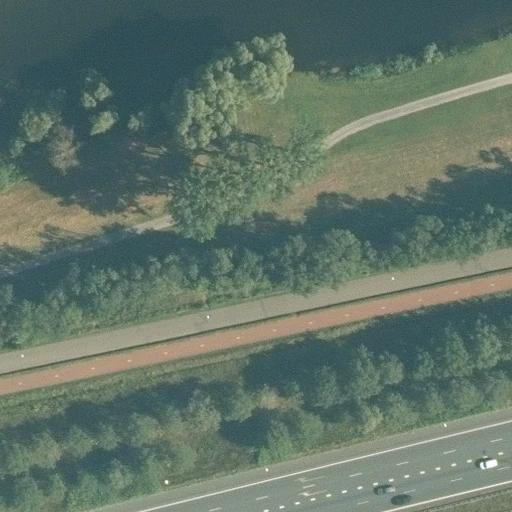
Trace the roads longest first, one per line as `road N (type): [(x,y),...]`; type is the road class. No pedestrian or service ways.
road 1 (unclassified): [(0,359),(511,253)]
road 2 (motorway): [(511,465),(322,511)]
